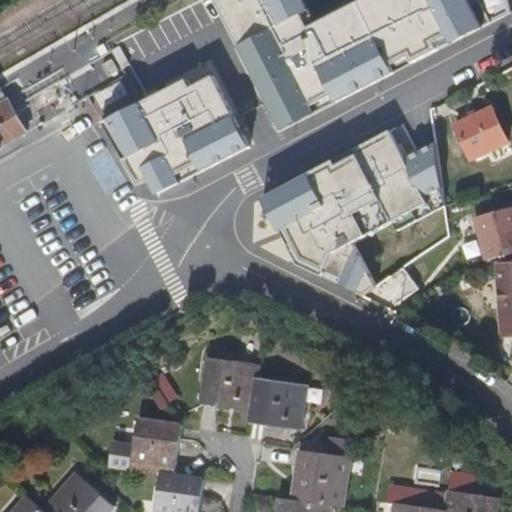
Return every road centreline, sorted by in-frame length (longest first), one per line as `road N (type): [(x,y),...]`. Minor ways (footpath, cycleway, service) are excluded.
road 1 (residential): [(199,258),(206,214),(230,189),(511,40)]
road 2 (residential): [(288,292),(412,351),(511,425)]
road 3 (residential): [(0,386),(148,302),(199,258)]
